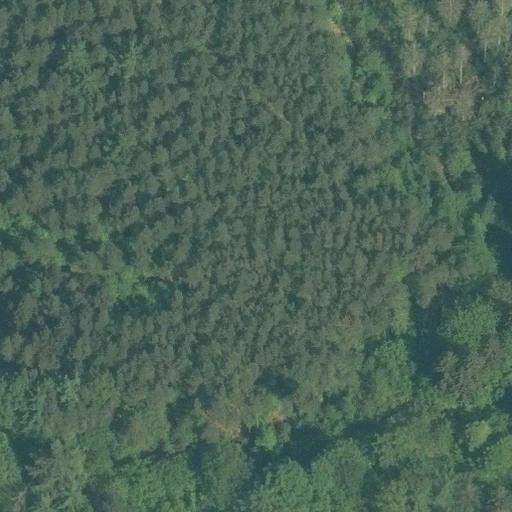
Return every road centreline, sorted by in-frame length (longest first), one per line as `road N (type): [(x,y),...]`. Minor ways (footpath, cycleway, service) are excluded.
road 1 (track): [(0,440),(115,471),(294,475)]
road 2 (track): [(294,475),(398,427),(511,422)]
